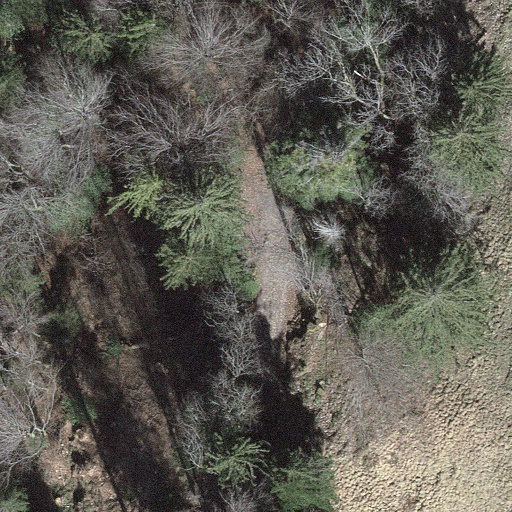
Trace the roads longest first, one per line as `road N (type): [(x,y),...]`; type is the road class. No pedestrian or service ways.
road 1 (track): [(292,126),(244,511)]
road 2 (track): [(320,0),(292,126)]
